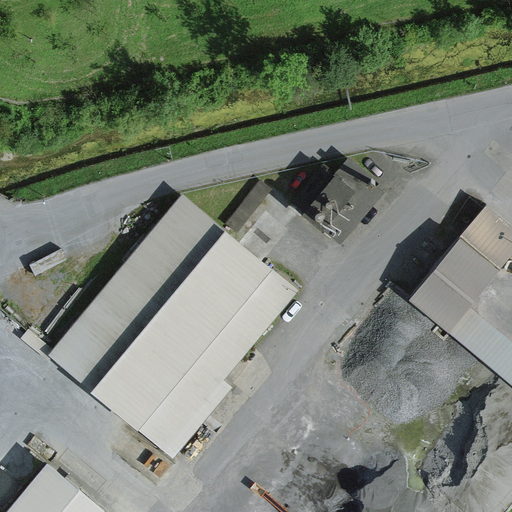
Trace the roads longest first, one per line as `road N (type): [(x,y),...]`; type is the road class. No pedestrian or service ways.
road 1 (unknown): [(177,511),(360,271),(452,174),(497,100)]
road 2 (unclassified): [(511,97),(18,216)]
